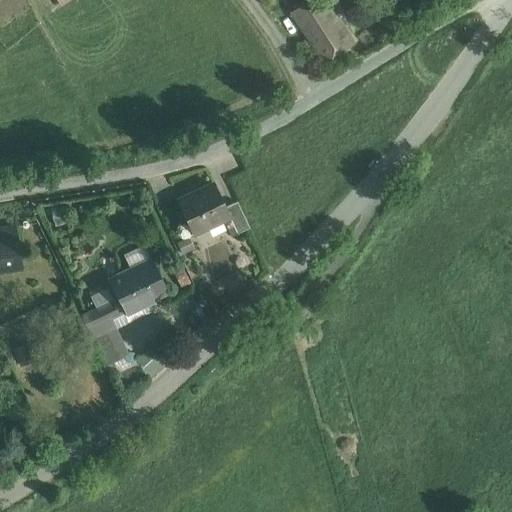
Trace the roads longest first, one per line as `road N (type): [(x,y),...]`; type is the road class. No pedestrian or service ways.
road 1 (unclassified): [(511,3),(328,233),(143,409),(0,506)]
road 2 (unclassified): [(478,0),(268,126),(97,179),(0,191)]
